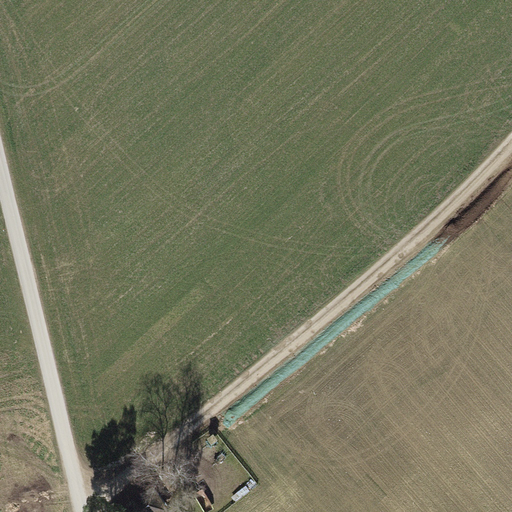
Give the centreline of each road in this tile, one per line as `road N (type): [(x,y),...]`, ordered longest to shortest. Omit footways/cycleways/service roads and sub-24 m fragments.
road 1 (track): [(84,495),(299,336),(511,134)]
road 2 (unclassified): [(0,145),(87,511)]
